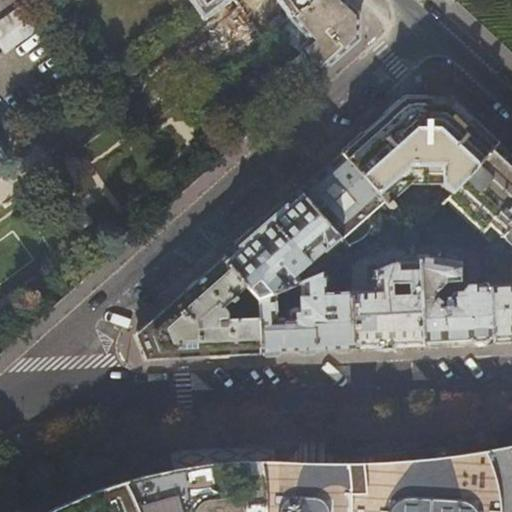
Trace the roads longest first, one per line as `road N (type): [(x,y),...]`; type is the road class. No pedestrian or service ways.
road 1 (residential): [(424,18),(3,399)]
road 2 (residential): [(3,399),(184,402),(511,389)]
road 3 (residential): [(511,101),(424,18)]
